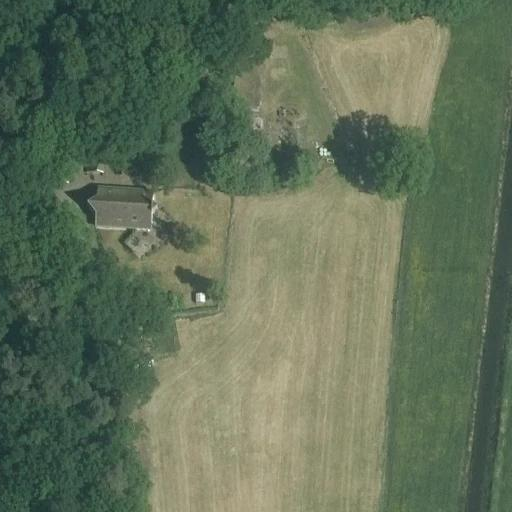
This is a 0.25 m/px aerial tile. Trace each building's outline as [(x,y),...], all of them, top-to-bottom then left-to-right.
[(383,24),(382,10),(355,11),(356,25),(383,24)] [(232,108),(256,107),(259,43),(235,42),(232,108)] [(252,124),(244,124),(244,136),(264,136),(265,108),(252,108),(252,124)] [(103,175),(106,138),(88,137),(86,174),(103,175)] [(67,185),(70,164),(57,161),(53,183),(67,185)] [(151,231),(151,230),(152,218),(158,213),(153,208),(154,195),(98,191),(97,201),(88,209),(96,218),(96,228),(151,231)] [(93,257),(77,257),(77,292),(92,292),(93,257)]
